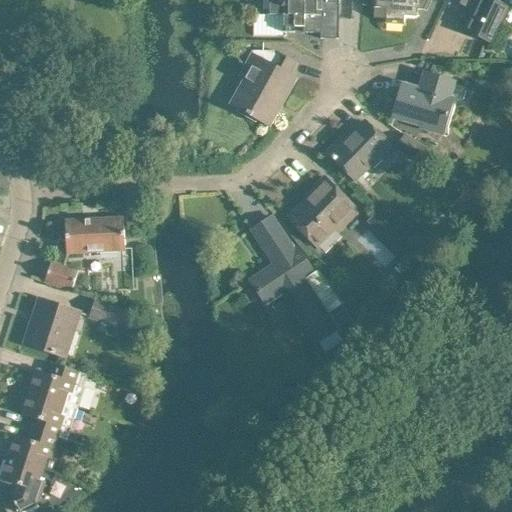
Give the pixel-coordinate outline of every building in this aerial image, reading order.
[(338,39),(338,0),(262,0),(263,15),(283,15),(283,33),(294,33),(294,27),(303,27),(303,33),(320,33),(320,39),(338,39)] [(373,0),(373,8),(386,9),(385,23),(403,24),(403,16),(416,17),(417,10),(425,10),(429,2),(430,0),(373,0)] [(511,0),(453,0),(466,6),(467,4),(476,7),(465,30),(490,43),(500,22),(511,28),(511,25),(511,0)] [(253,51),(239,76),(245,79),(231,104),(269,125),(295,79),(289,76),(296,63),(275,51),(253,51)] [(467,87),(426,75),(421,92),(402,87),(394,115),(421,123),(420,125),(446,133),(455,104),(461,105),(467,87)] [(327,152),(327,153),(355,180),(388,146),(364,122),(331,155),(327,152)] [(403,134),(393,148),(415,163),(425,149),(403,134)] [(500,168),(483,173),(487,188),(505,183),(500,168)] [(357,211),(324,178),(314,188),(318,191),(309,201),(307,199),(288,218),(316,247),(335,228),(337,231),(357,211)] [(375,213),(366,223),(383,240),(393,230),(375,213)] [(125,251),(123,217),(65,220),(66,241),(59,239),(60,236),(59,236),(44,283),(71,292),(78,271),(66,267),(71,254),(125,251)] [(276,263),(250,280),(263,299),(277,289),(281,296),(313,344),(317,342),(325,354),(343,342),(329,319),(302,278),(312,272),(298,249),(294,251),(274,221),(254,235),(269,257),(271,255),(276,263)] [(408,246),(398,255),(407,264),(417,254),(408,246)] [(80,313),(38,300),(33,315),(36,316),(32,327),(30,326),(24,343),(60,355),(70,327),(75,328),(80,313)] [(127,329),(133,312),(96,300),(91,318),(127,329)] [(126,332),(134,342),(140,337),(133,327),(126,332)] [(36,370),(29,392),(79,408),(89,376),(53,364),(49,374),(36,370)] [(68,441),(76,417),(79,408),(29,392),(21,414),(35,419),(31,429),(59,438),(68,441)] [(15,435),(7,458),(43,469),(46,458),(52,459),(59,438),(31,429),(28,440),(15,435)] [(7,458),(0,480),(13,484),(10,495),(18,511),(20,511),(37,504),(45,482),(39,480),(43,469),(7,458)]
